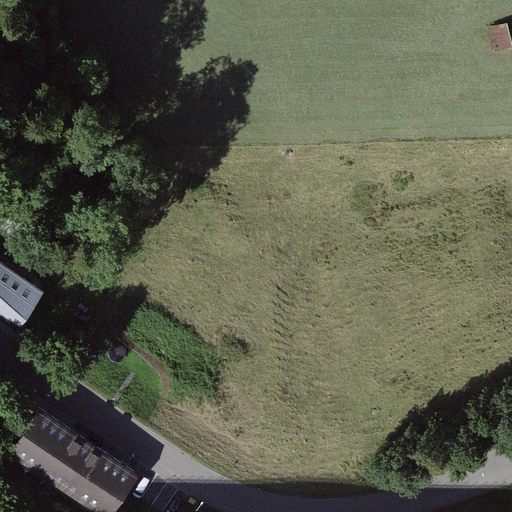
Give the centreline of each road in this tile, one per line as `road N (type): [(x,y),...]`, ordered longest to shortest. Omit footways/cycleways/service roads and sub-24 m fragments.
road 1 (residential): [(302,511),(218,490),(0,344)]
road 2 (residential): [(511,464),(380,509),(348,511)]
